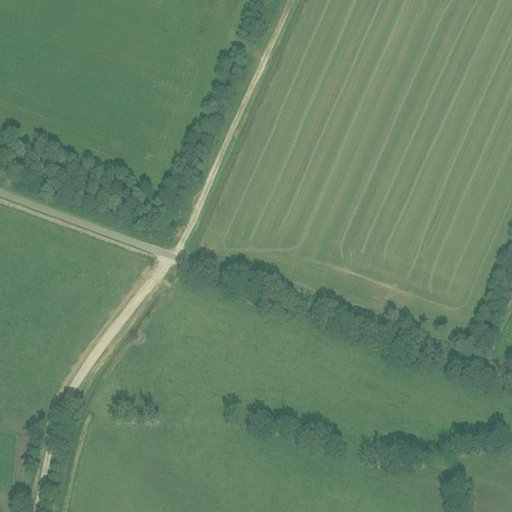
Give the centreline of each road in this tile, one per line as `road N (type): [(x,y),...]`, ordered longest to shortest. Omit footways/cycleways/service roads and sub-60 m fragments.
road 1 (track): [(37,511),(66,399),(180,245),(290,0)]
road 2 (unclassified): [(511,381),(0,193)]
